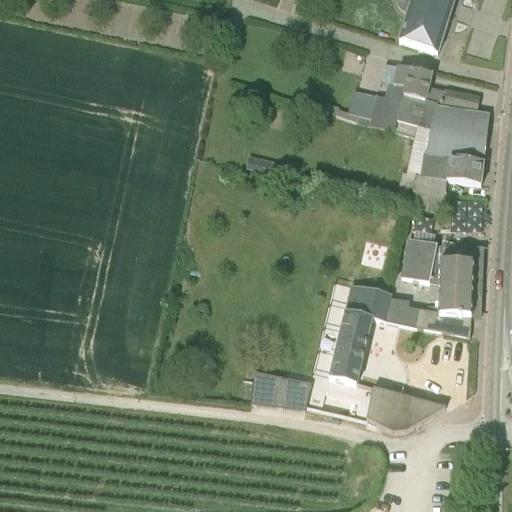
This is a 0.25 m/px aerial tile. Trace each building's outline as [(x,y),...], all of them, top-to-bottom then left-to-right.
[(455,0),(411,0),(397,45),(437,58),(455,0)] [(407,73),(398,71),(393,89),(403,91),(401,100),(403,100),(403,99),(425,104),(437,107),(437,109),(476,115),(480,100),(445,92),(444,95),(429,91),(432,78),(407,73)] [(396,125),(402,105),(377,99),(371,123),(359,120),(358,127),(394,136),(396,125)] [(403,99),(403,100),(402,105),(396,125),(397,125),(430,134),(425,153),(424,159),(483,167),(489,117),(476,115),(437,109),(437,107),(425,104),(403,99)] [(320,117),(337,122),(339,115),(322,110),(320,117)] [(244,171),(259,175),(262,162),(247,159),(244,171)] [(481,189),(483,167),(424,159),(420,175),(419,180),(447,185),(481,189)] [(397,210),(409,212),(414,179),(405,177),(403,176),(397,210)] [(443,216),(447,185),(419,180),(414,179),(409,212),(443,216)] [(485,235),(486,203),(453,202),(452,234),(485,235)] [(438,310),(438,316),(438,320),(458,321),(458,322),(461,323),(461,321),(470,321),(480,322),(482,252),(441,251),(441,253),(436,253),(437,250),(409,246),(403,285),(439,291),(438,300),(434,300),(434,310),(438,310)] [(350,290),(328,382),(356,390),(364,356),(372,324),(372,322),(387,326),(404,330),(407,312),(408,306),(390,303),(391,298),(350,290)] [(438,316),(407,312),(404,330),(422,333),(470,342),(470,321),(461,321),(461,323),(458,322),(458,321),(438,320),(438,316)] [(305,415),(305,412),(311,387),(254,376),(250,409),(305,415)] [(406,435),(421,426),(436,417),(444,412),(445,412),(445,411),(372,392),(366,423),(367,424),(392,437),(406,435)]
